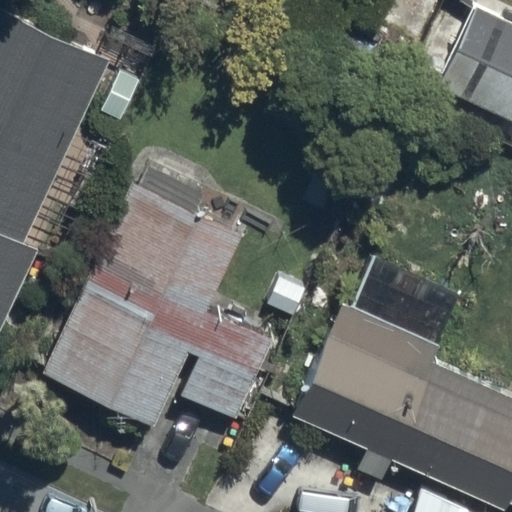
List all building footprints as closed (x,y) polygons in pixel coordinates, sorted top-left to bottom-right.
[(0,0),(0,313),(39,230),(23,222),(107,42),(15,0),(0,0)] [(240,0),(286,20),(294,0),(240,0)] [(511,2),(507,0),(471,0),(439,73),(511,105),(511,2)] [(172,380),(233,408),(272,324),(193,288),(225,219),(181,199),(192,177),(144,155),(136,172),(128,169),(41,359),(150,409),(185,333),(192,337),(172,380)] [(389,441),(500,490),(511,462),(511,379),(420,339),(449,274),(370,239),(347,289),(340,286),(288,400),(362,433),(352,456),(377,467),(389,441)] [(266,293),(292,305),(304,277),(278,266),(266,293)] [(419,474),(400,511),(496,511),(497,511),(419,474)]
